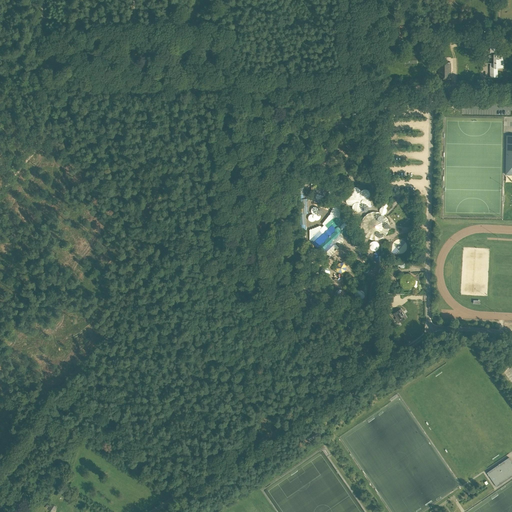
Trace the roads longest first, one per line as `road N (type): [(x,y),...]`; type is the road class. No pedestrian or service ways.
road 1 (unclassified): [(152,511),(431,330)]
road 2 (residential): [(431,330),(431,92)]
road 3 (track): [(253,90),(44,91)]
